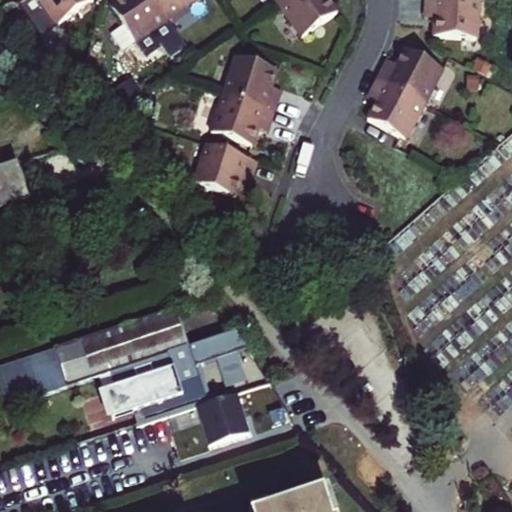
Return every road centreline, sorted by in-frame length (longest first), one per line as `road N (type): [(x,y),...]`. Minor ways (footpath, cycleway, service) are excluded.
road 1 (residential): [(430,511),(104,149),(0,53)]
road 2 (residential): [(287,247),(330,125),(369,53),(381,0)]
